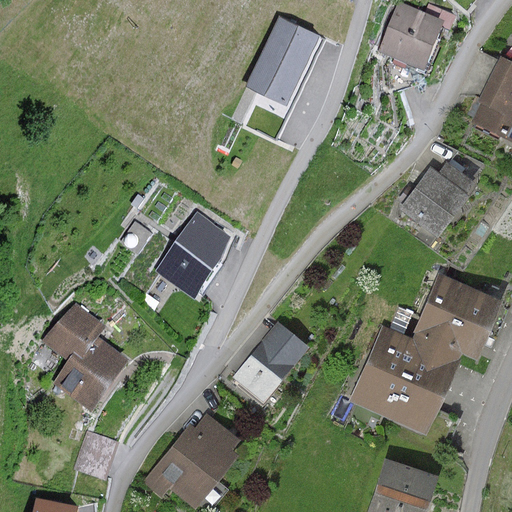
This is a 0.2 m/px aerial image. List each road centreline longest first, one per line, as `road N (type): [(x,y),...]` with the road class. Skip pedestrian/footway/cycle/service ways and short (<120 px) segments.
road 1 (residential): [(506,0),(414,151),(308,249),(150,437),(128,466),(112,511)]
road 2 (unclassified): [(470,511),(494,408),(511,368)]
